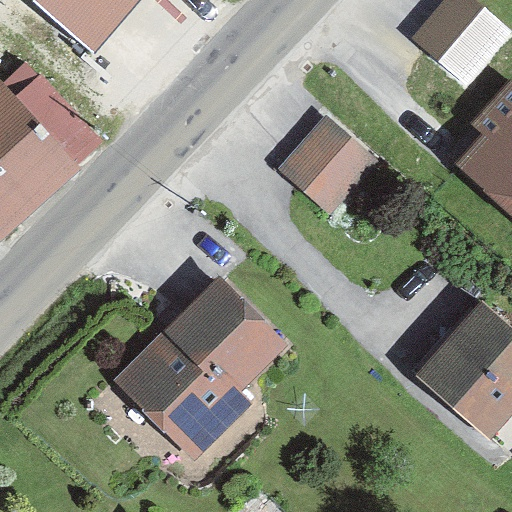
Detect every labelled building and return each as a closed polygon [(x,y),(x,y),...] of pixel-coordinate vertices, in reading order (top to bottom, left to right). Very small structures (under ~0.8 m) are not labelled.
[(48,0),(98,46),(140,0),(48,0)] [(511,18),(492,0),(447,0),(419,30),(473,80),(511,37),(511,18)] [(0,230),(87,130),(31,68),(8,89),(0,81),(0,230)] [(511,79),(507,75),(469,117),(478,126),(451,157),(511,209),(511,79)] [(322,117),(285,162),(328,201),(366,157),(322,117)] [(176,337),(127,389),(187,447),(240,395),(231,384),(275,340),(215,280),(166,327),(176,337)] [(511,326),(481,301),(420,371),(482,429),(511,395),(511,326)] [(117,376),(127,389),(176,337),(166,327),(117,376)]
